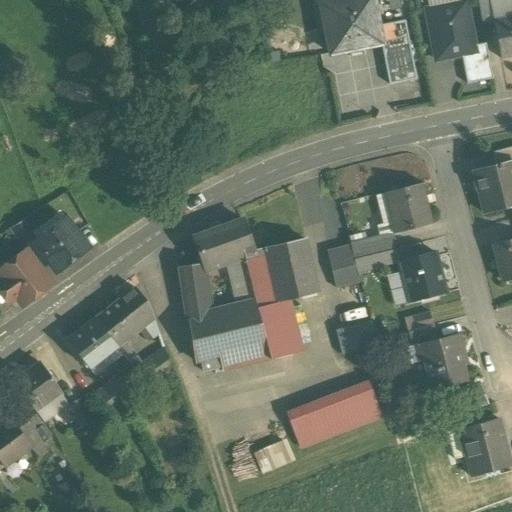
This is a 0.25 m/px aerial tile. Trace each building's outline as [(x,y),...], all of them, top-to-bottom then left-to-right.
[(372,0),(353,0),(321,6),(331,55),(381,45),(378,27),(372,0)] [(487,0),(477,0),(482,25),(491,23),(491,22),(492,22),(488,1),(487,0)] [(465,3),(427,11),(437,61),(461,56),(475,54),(474,46),(465,3)] [(511,17),(492,22),(491,22),(491,23),(499,60),(511,56),(511,17)] [(404,21),(378,27),(381,45),(389,85),(416,80),(404,21)] [(467,85),(492,80),(485,44),(474,46),(475,54),(461,56),(467,85)] [(511,147),(492,152),(495,165),(511,161),(511,147)] [(495,165),(473,171),(484,215),(502,210),(501,205),(511,201),(511,161),(495,165)] [(422,184),(382,194),(393,235),(394,235),(433,225),(422,184)] [(242,219),(195,236),(206,267),(244,253),(253,251),(242,219)] [(48,261),(37,247),(40,244),(25,224),(10,233),(23,249),(25,252),(38,269),(47,262),(48,261)] [(69,225),(40,244),(37,247),(48,261),(47,262),(55,273),(87,249),(69,225)] [(393,235),(350,246),(354,260),(395,250),(397,249),(394,235),(393,235)] [(304,239),(265,248),(270,267),(269,268),(277,300),(278,304),(280,303),(290,301),(317,294),(304,239)] [(511,239),(492,245),(502,283),(511,280),(511,239)] [(397,249),(395,250),(398,261),(422,255),(419,243),(397,249)] [(253,251),(244,253),(249,272),(269,268),(270,267),(265,248),(253,251)] [(350,249),(327,254),(336,290),(359,284),(350,249)] [(18,266),(2,278),(4,281),(0,283),(0,292),(8,303),(16,297),(22,305),(50,285),(38,269),(25,252),(14,260),(18,266)] [(422,255),(398,261),(409,304),(445,294),(434,252),(422,255)] [(201,266),(181,269),(189,320),(208,315),(201,266)] [(148,308),(133,289),(120,299),(141,327),(152,319),(148,308)] [(120,299),(94,318),(116,347),(141,327),(120,299)] [(277,300),(257,305),(266,343),(267,343),(288,338),(280,303),(278,304),(277,300)] [(303,353),(290,301),(280,303),(288,338),(267,343),(271,359),(264,361),(263,361),(263,362),(303,353)] [(208,315),(189,320),(195,360),(220,354),(260,345),(266,343),(257,305),(208,315)] [(94,318),(66,341),(75,353),(70,356),(78,365),(82,362),(87,369),(116,347),(94,318)] [(378,349),(373,324),(343,331),(348,355),(378,349)] [(433,326),(408,333),(411,346),(419,344),(436,339),(433,326)] [(436,339),(419,344),(431,391),(466,382),(453,335),(436,339)] [(266,343),(260,345),(264,361),(271,359),(267,343),(266,343)] [(260,345),(220,354),(223,368),(224,370),(263,362),(263,361),(264,361),(260,345)] [(116,347),(87,369),(93,377),(122,355),(116,347)] [(164,350),(141,368),(152,383),(171,368),(164,350)] [(220,354),(200,359),(203,373),(223,368),(220,354)] [(39,364),(12,383),(34,412),(60,393),(39,364)] [(114,380),(93,396),(109,415),(128,401),(114,380)] [(371,389),(289,421),(300,448),(381,416),(371,389)] [(79,401),(67,408),(78,428),(91,422),(79,401)] [(36,415),(17,430),(24,439),(34,431),(43,424),(36,415)] [(497,419),(458,430),(471,477),(510,467),(497,419)] [(10,421),(0,428),(0,462),(4,467),(30,447),(17,430),(10,421)] [(53,436),(43,424),(34,431),(43,443),(53,436)] [(254,450),(262,473),(294,462),(286,439),(254,450)]
